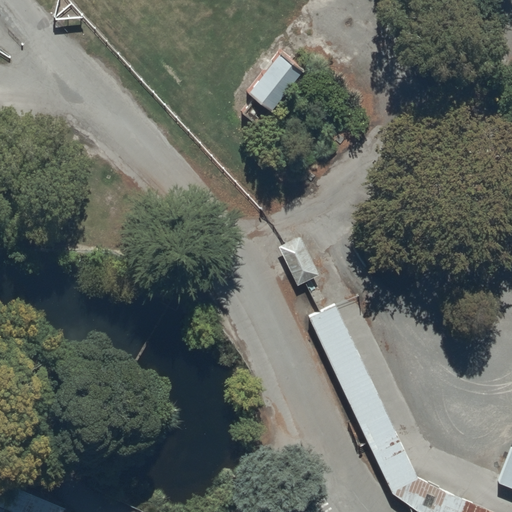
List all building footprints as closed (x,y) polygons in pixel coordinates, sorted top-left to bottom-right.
[(268,5),(270,0),(120,0),(132,18),(152,35),(176,44),(202,46),(228,40),(251,26),(268,5)] [(278,42),(248,79),(270,96),(300,60),(278,42)] [(126,221),(42,221),(42,239),(126,239),(126,221)] [(297,226),(276,237),(297,277),(318,266),(297,226)] [(391,490),(421,510),(425,511),(502,511),(418,478),(335,303),(313,313),(308,315),(391,490)] [(511,442),(500,471),(511,475),(511,442)] [(0,471),(0,499),(31,511),(57,511),(63,498),(0,471)]
